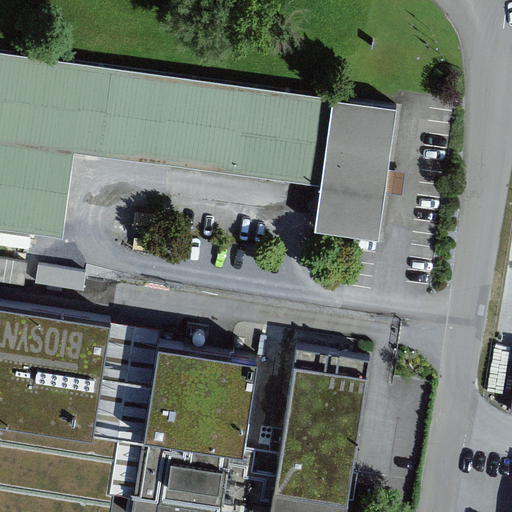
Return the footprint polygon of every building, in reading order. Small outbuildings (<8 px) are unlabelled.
[(410,109),(1,50),(0,56),(0,228),(72,239),(85,150),(332,185),(325,231),(391,241),(410,109)] [(2,259),(0,272),(0,280),(32,286),(36,265),(2,259)] [(36,307),(0,301),(0,418),(18,421),(36,307)] [(103,435),(121,320),(36,307),(18,421),(103,435)] [(129,438),(121,492),(149,495),(157,441),(171,347),(173,328),(121,320),(103,435),(129,438)] [(353,511),(379,357),(306,345),(284,477),(278,511),(353,511)] [(272,362),(171,347),(157,441),(241,454),(257,456),(272,362)] [(53,511),(63,451),(0,441),(0,511),(53,511)] [(149,495),(146,511),(231,511),(241,454),(157,441),(149,495)] [(278,511),(284,477),(263,474),(266,458),(257,456),(241,454),(231,511),(278,511)]
